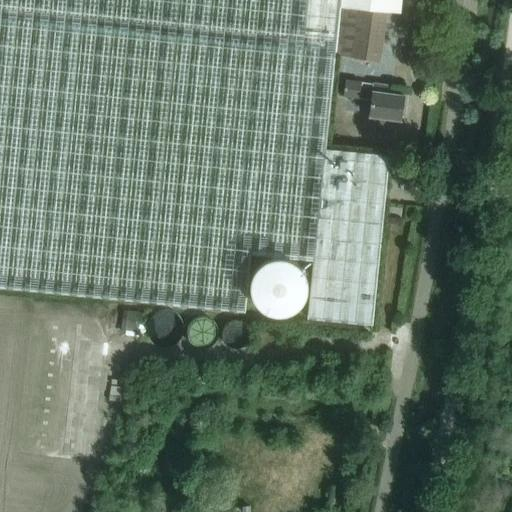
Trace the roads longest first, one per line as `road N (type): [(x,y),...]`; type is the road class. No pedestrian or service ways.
road 1 (unclassified): [(384,511),(473,0)]
road 2 (track): [(423,511),(511,107)]
